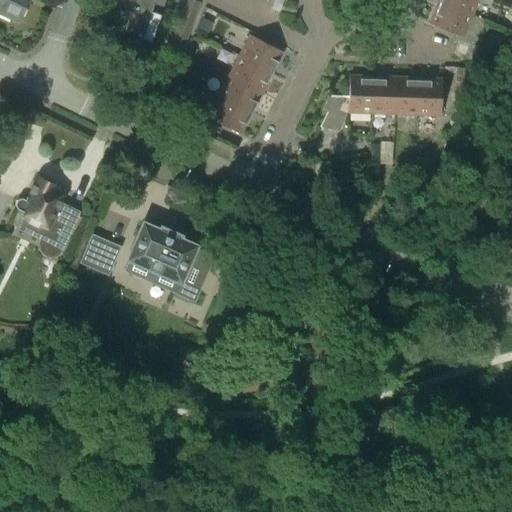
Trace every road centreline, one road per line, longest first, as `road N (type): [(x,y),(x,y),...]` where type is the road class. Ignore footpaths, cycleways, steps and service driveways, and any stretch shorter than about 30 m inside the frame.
road 1 (unclassified): [(511,303),(248,185)]
road 2 (unclassified): [(248,185),(37,85)]
road 3 (residential): [(248,185),(319,35)]
